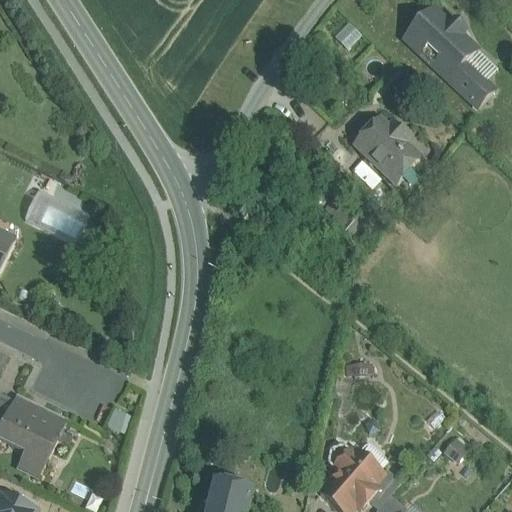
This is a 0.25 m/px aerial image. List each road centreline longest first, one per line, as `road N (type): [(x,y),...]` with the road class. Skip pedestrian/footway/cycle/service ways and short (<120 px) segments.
road 1 (secondary): [(140,511),(204,263),(181,195)]
road 2 (unclassified): [(181,195),(328,0)]
road 3 (secondary): [(181,195),(63,0)]
